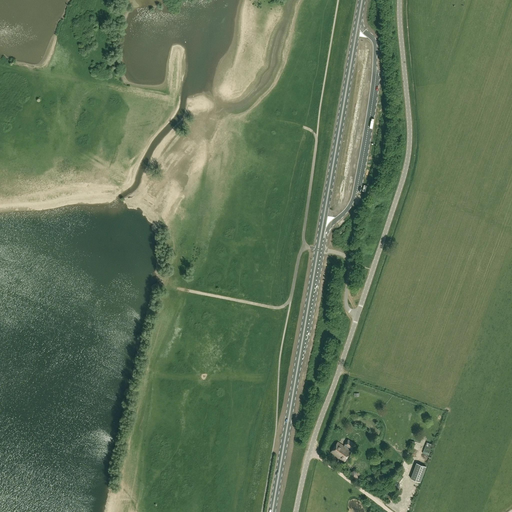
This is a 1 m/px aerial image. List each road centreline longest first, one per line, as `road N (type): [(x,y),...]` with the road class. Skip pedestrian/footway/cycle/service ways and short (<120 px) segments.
road 1 (unclassified): [(356,316),(410,162),(400,0)]
road 2 (primary): [(271,511),(318,249)]
road 3 (primary): [(318,249),(362,0)]
road 4 (unclassified): [(310,450),(356,316)]
